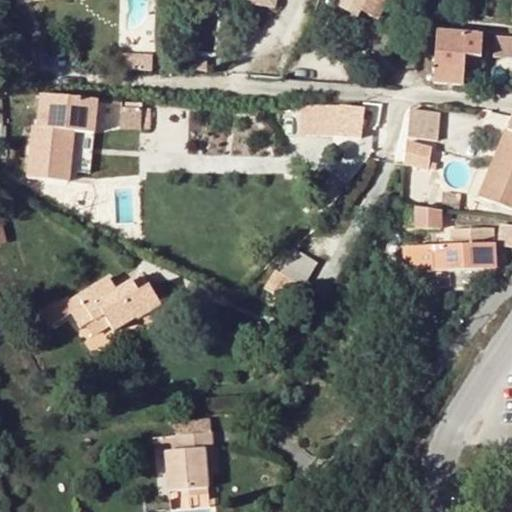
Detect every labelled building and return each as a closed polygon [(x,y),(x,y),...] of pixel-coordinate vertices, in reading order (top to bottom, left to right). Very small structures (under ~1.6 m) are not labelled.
[(386,0),(344,0),(339,9),(357,19),(360,14),(377,21),(386,1),(386,0)] [(480,60),(482,39),(437,34),(433,85),(462,87),(464,68),(464,59),(480,60)] [(511,41),(493,40),(490,59),(511,61),(511,41)] [(109,48),(108,67),(142,69),(143,50),(109,48)] [(184,65),(199,66),(199,53),(184,53),(184,65)] [(464,68),(479,69),(480,60),(464,59),(464,68)] [(26,178),(67,184),(69,172),(73,132),(82,133),(94,134),(97,104),(40,98),(36,129),(32,129),(26,178)] [(331,136),(359,139),(362,110),(334,107),(331,136)] [(119,129),(138,130),(139,111),(120,110),(119,129)] [(438,116),(409,113),(406,139),(436,141),(438,116)] [(511,173),(511,117),(492,166),(511,173)] [(82,133),(73,132),(69,172),(77,173),(82,133)] [(429,160),(431,150),(405,144),(403,165),(426,170),(434,172),(437,162),(429,160)] [(479,198),(511,209),(511,173),(492,166),(479,198)] [(313,211),(334,187),(323,176),(302,201),(313,211)] [(443,199),(442,206),(461,209),(462,199),(449,196),(448,200),(443,199)] [(419,219),(419,232),(423,232),(441,232),(440,218),(419,219)] [(511,248),(511,229),(499,228),(497,254),(505,255),(505,248),(511,248)] [(429,250),(430,273),(437,272),(448,272),(493,270),(492,232),(451,233),(451,249),(429,250)] [(294,251),(279,275),(291,283),(302,289),(316,266),(294,251)] [(281,301),(291,283),(279,275),(273,272),(263,290),(281,301)] [(448,281),(448,272),(437,272),(437,281),(448,281)] [(142,291),(148,288),(141,277),(136,280),(142,291)] [(136,321),(142,317),(160,307),(148,288),(142,291),(136,280),(115,292),(108,279),(70,301),(74,310),(69,313),(79,329),(85,326),(102,317),(109,327),(112,332),(134,319),(136,321)] [(163,313),(160,307),(142,317),(145,323),(163,313)] [(92,337),(109,327),(102,317),(85,326),(92,337)] [(175,426),(176,438),(209,435),(208,423),(175,426)] [(205,469),(212,469),(209,435),(176,438),(177,453),(169,453),(164,454),(167,493),(206,490),(205,469)] [(176,438),(168,438),(169,453),(177,453),(176,438)] [(167,493),(164,454),(152,455),(156,494),(167,493)]
